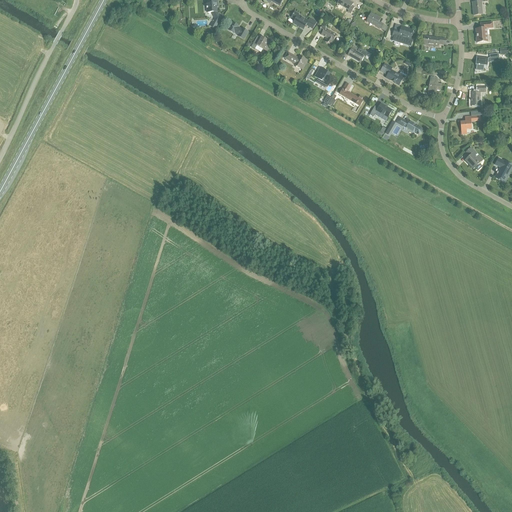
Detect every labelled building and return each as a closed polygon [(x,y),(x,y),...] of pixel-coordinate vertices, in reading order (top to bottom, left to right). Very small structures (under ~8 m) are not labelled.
[(216,29),(221,18),(217,12),(216,3),(218,3),(217,0),(205,0),(206,4),(207,4),(208,13),(211,12),(215,18),(211,27),(216,29)] [(350,14),(354,7),(352,6),(353,4),(350,2),(345,0),(339,0),(337,4),(346,9),(346,8),(349,10),(348,12),(350,14)] [(483,2),(482,0),(475,0),(476,2),(472,3),(473,16),(482,15),(481,2),(483,2)] [(291,18),(295,20),(293,24),(303,30),(306,26),(312,29),(316,22),(310,18),(308,21),(298,15),(299,15),(294,12),(291,18)] [(371,13),(368,20),(374,23),(373,25),(381,29),(383,25),(384,25),(379,22),(381,18),(371,13)] [(244,39),(248,32),(243,29),(242,30),(238,27),(238,26),(233,22),(228,30),(234,33),(235,33),(239,35),(238,36),(244,39)] [(481,29),(476,29),(476,38),(475,39),(476,42),(477,42),(477,43),(487,42),(486,29),(493,28),(492,23),(480,24),(481,29)] [(333,42),(337,35),(325,28),(326,27),(322,25),(319,31),(322,33),(321,35),(327,38),(325,42),(330,45),(332,41),(333,42)] [(394,29),(392,37),(394,37),(393,40),(411,46),(413,39),(411,38),(413,31),(402,27),(400,31),(394,29)] [(258,37),(251,47),(255,49),(261,53),(263,49),(266,51),(271,43),(262,37),(261,39),(258,37)] [(446,45),(446,39),(425,37),(423,45),(438,47),(439,44),(446,45)] [(360,48),(357,52),(356,51),(357,50),(352,48),(349,53),(353,56),(352,58),(360,63),(364,56),(366,57),(368,53),(360,48)] [(302,70),(308,61),(300,57),(299,59),(288,52),(284,58),(296,65),(295,66),(302,70)] [(476,60),(475,65),(477,65),(476,70),(483,71),(484,66),(487,66),(487,63),(490,63),(499,62),(499,58),(498,54),(489,55),(489,59),(488,59),(481,58),(481,61),(476,60)] [(401,73),(399,76),(390,70),(392,68),(384,64),(380,71),(387,76),(386,78),(399,86),(401,81),(403,82),(406,76),(401,73)] [(416,72),(422,73),(421,75),(428,77),(429,73),(422,72),(422,71),(423,71),(423,68),(417,66),(416,72),(417,72),(416,72)] [(330,74),(320,68),(315,77),(322,81),(323,79),(326,81),(330,74)] [(429,89),(428,93),(436,95),(437,91),(440,91),(441,85),(437,84),(438,80),(437,79),(431,78),(430,83),(431,83),(430,89),(429,89)] [(360,106),(363,101),(361,100),(362,98),(360,96),(358,98),(348,92),(351,86),(346,84),(343,89),(340,94),(360,106)] [(485,92),(485,87),(478,86),(478,92),(478,93),(471,93),(471,106),(479,106),(479,93),(479,92),(485,92)] [(323,105),(323,106),(326,108),(327,107),(327,105),(331,98),(332,98),(327,96),(324,102),(324,103),(323,105)] [(371,113),(370,115),(374,118),(375,115),(376,116),(378,112),(384,116),(388,118),(392,111),(381,104),(378,108),(375,106),(371,113)] [(465,122),(460,123),(461,135),(467,134),(466,130),(471,129),(470,122),(470,117),(465,118),(465,122)] [(399,118),(396,123),(397,123),(401,126),(403,127),(403,126),(410,130),(416,134),(417,134),(420,134),(421,132),(422,130),(421,128),(419,127),(418,127),(409,122),(409,121),(408,120),(406,120),(405,121),(399,118)] [(469,157),(465,161),(473,169),(475,168),(478,171),(482,167),(479,164),(482,160),(471,148),(466,153),(469,157)] [(507,176),(511,167),(511,165),(504,161),(504,162),(498,159),(495,165),(501,168),(495,178),(504,183),(508,177),(507,176)]
